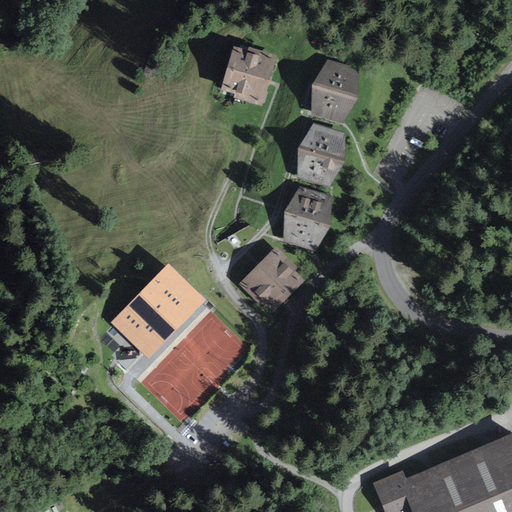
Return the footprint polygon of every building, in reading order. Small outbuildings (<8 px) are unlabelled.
[(272,58),(258,54),(259,51),(242,47),(241,52),(237,51),(226,89),(246,94),(245,98),(259,102),(264,84),(266,84),(269,77),(266,76),(272,58)] [(329,65),(325,78),(322,77),(316,98),(319,99),(315,113),(340,120),(344,106),(348,107),(354,87),(350,86),(354,72),(329,65)] [(316,128),(312,142),(308,141),(302,161),(306,162),(302,176),(327,183),(331,170),(334,171),(340,150),(337,149),(341,135),(316,128)] [(302,191),(298,205),(294,204),(284,238),(316,248),(326,214),(323,213),(327,199),(302,191)] [(257,293),(272,307),(299,280),(284,265),(287,262),(277,252),(263,266),(262,264),(256,270),(258,272),(244,285),(254,295),(257,293)] [(115,321),(146,351),(198,299),(167,269),(115,321)] [(511,511),(511,436),(403,482),(400,476),(377,485),(388,511),(511,511)]
